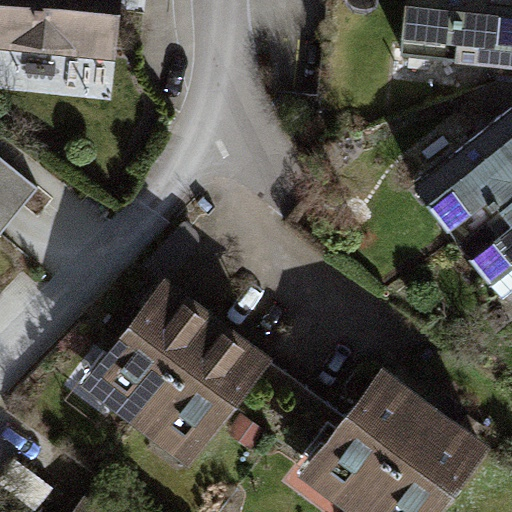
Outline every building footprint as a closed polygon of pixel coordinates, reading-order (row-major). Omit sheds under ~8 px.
[(110,0),(0,0),(0,40),(107,49),(110,0)] [(511,0),(393,0),(388,49),(507,64),(511,17),(511,0)] [(511,119),(491,95),(399,169),(444,223),(511,169),(511,119)] [(511,169),(444,223),(492,283),(511,267),(511,169)] [(0,184),(0,222),(18,197),(0,184)] [(141,268),(67,367),(134,415),(207,318),(141,268)] [(265,361),(207,318),(134,415),(192,459),(265,361)] [(365,375),(289,479),(333,511),(359,511),(427,422),(365,375)] [(452,511),(487,467),(427,422),(359,511),(452,511)] [(51,511),(112,511),(70,484),(51,511)]
